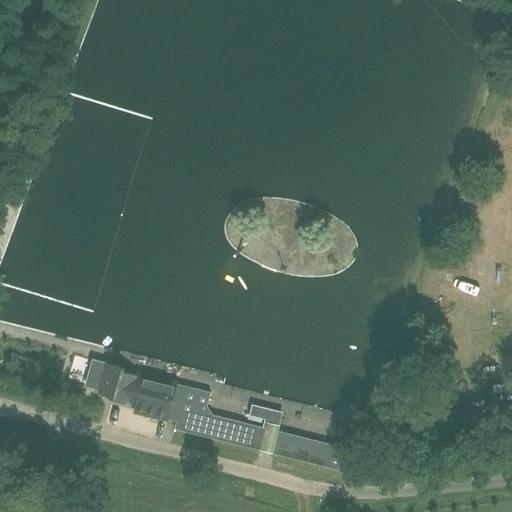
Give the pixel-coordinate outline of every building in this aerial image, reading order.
[(465,264),(459,272),(475,284),(481,276),(465,264)] [(100,393),(131,401),(131,400),(138,376),(138,375),(122,371),(123,368),(108,363),(100,393)] [(391,364),(374,409),(392,416),(409,370),(391,364)] [(142,377),(138,376),(131,400),(136,402),(134,411),(169,420),(170,415),(177,417),(174,428),(261,449),(266,427),(213,414),(212,418),(197,414),(200,404),(208,405),(211,392),(185,385),(185,389),(177,387),(178,382),(143,374),(142,377)] [(280,411),(252,404),(250,414),(266,418),(265,421),(277,424),(280,411)] [(278,430),(272,452),(358,474),(368,435),(350,431),(345,451),(330,448),(331,443),(278,430)]
